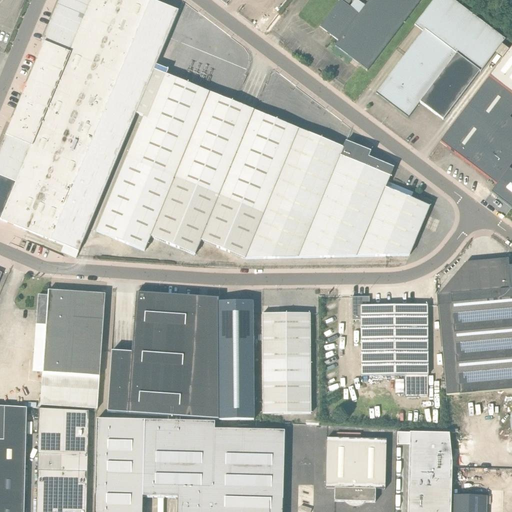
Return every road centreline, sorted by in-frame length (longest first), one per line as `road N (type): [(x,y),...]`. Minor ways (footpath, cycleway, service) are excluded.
road 1 (unclassified): [(0,255),(84,277),(376,282),(428,268),(460,237),(474,206)]
road 2 (unclassified): [(474,206),(202,0)]
road 3 (unknown): [(344,281),(344,376),(389,384)]
